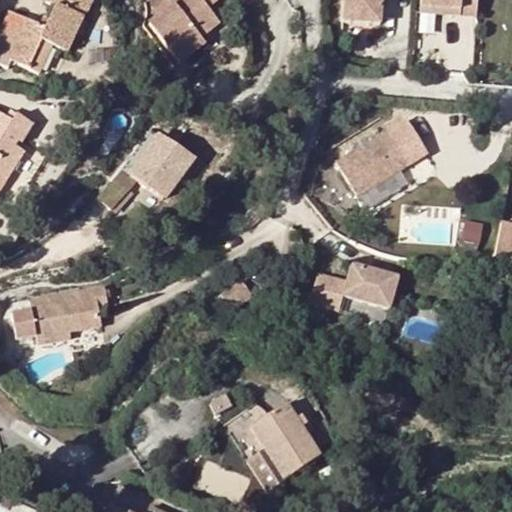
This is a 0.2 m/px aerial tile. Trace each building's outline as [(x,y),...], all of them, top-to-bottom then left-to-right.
[(0,27),(0,58),(29,71),(41,44),(51,48),(68,55),(83,19),(87,18),(94,1),(92,0),(47,0),(47,1),(56,5),(46,28),(23,19),(16,34),(0,27)] [(150,23),(180,62),(205,44),(200,38),(189,23),(219,0),(169,0),(174,5),(150,23)] [(344,0),(343,22),(360,24),(362,0),(344,0)] [(362,0),(360,24),(380,26),(381,5),(381,0),(362,0)] [(421,0),(421,7),(445,9),(444,18),(477,20),(478,0),(421,0)] [(445,9),(421,7),(420,16),(444,18),(445,9)] [(208,9),(189,23),(200,38),(219,24),(208,9)] [(39,75),(51,48),(41,44),(29,71),(39,75)] [(0,191),(23,154),(14,148),(18,142),(22,143),(32,125),(13,113),(8,120),(0,115),(0,191)] [(389,130),(337,161),(358,196),(410,164),(389,130)] [(193,162),(152,131),(122,172),(97,199),(112,213),(138,183),(163,202),(193,162)] [(511,262),(511,222),(502,220),(494,258),(511,262)] [(326,282),(318,312),(348,319),(352,304),(398,315),(405,284),(358,272),(354,289),(326,282)] [(225,293),(236,310),(256,296),(245,279),(225,293)] [(107,308),(104,288),(32,299),(33,309),(14,311),(17,337),(36,335),(38,344),(71,340),(70,333),(101,329),(98,309),(107,308)] [(285,404),(267,417),(302,469),(320,457),(285,404)] [(246,457),(259,451),(247,424),(264,417),(260,408),(229,421),(246,457)] [(285,480),(302,469),(267,417),(251,428),(285,480)]
